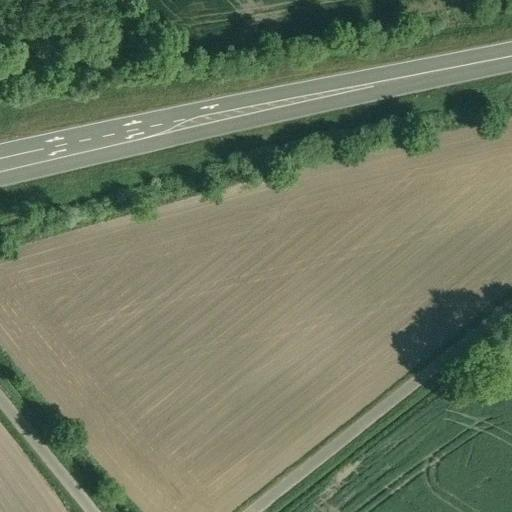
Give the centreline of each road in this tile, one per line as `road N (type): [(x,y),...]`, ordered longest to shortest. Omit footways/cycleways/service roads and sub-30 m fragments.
road 1 (primary): [(0,178),(459,66)]
road 2 (primary): [(459,66),(0,155)]
road 3 (track): [(246,511),(511,310)]
road 4 (unclassified): [(0,399),(92,511)]
